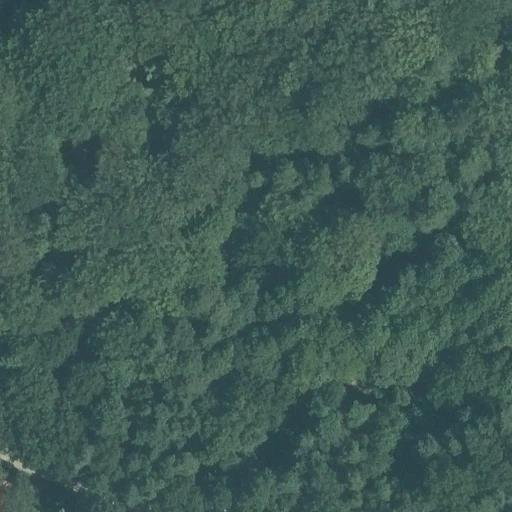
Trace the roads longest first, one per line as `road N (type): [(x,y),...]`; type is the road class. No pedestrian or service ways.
road 1 (track): [(511,383),(0,365)]
road 2 (unclassified): [(145,511),(0,453)]
